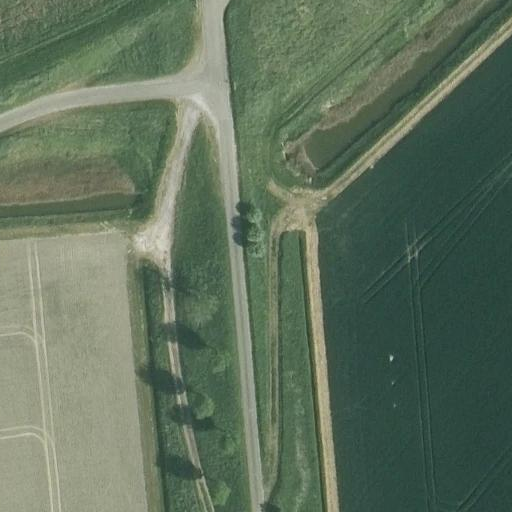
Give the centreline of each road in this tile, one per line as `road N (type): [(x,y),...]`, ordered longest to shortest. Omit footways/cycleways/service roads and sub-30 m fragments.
road 1 (track): [(209,511),(171,360),(162,241),(185,129),(219,85)]
road 2 (unclassified): [(257,511),(219,85)]
road 3 (track): [(256,499),(269,475),(277,401),(271,208)]
road 4 (unclassified): [(0,124),(65,99),(219,85)]
road 5 (track): [(319,208),(271,208),(263,148),(279,111),(335,66)]
